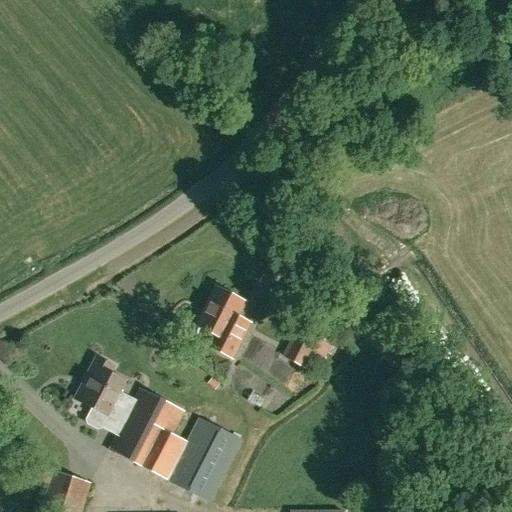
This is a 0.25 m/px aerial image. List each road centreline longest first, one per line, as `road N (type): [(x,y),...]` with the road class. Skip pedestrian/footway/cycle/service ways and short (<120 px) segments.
road 1 (unclassified): [(473,511),(458,464),(412,389),(225,170)]
road 2 (unclassified): [(0,312),(136,235),(225,170)]
road 3 (unclassified): [(225,170),(290,97),(352,0)]
